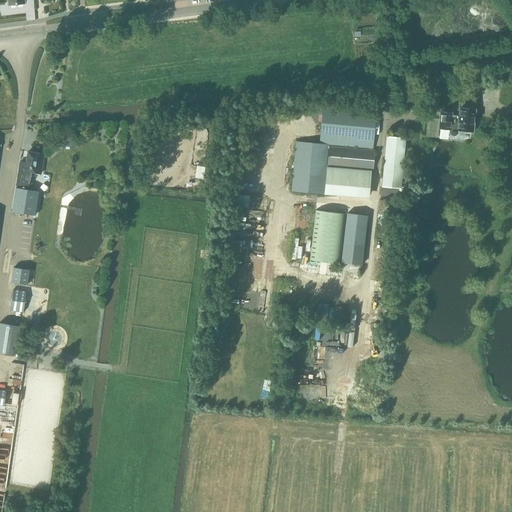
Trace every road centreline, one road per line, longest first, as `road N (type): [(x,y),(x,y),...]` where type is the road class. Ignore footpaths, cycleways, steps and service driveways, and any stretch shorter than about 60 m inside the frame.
road 1 (track): [(337,489),(386,114),(393,0)]
road 2 (tertiary): [(270,0),(0,36)]
road 3 (unknown): [(362,284),(338,293),(268,256),(279,194)]
